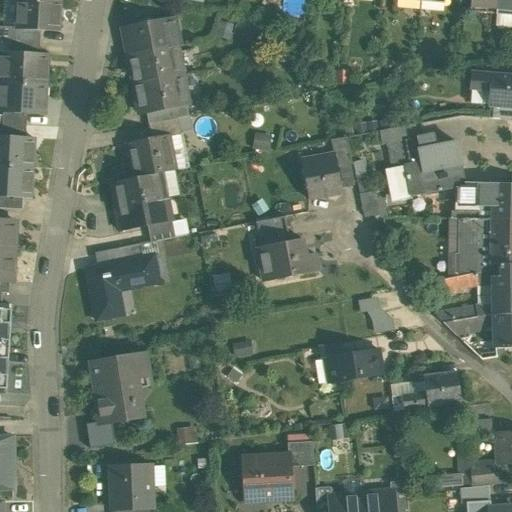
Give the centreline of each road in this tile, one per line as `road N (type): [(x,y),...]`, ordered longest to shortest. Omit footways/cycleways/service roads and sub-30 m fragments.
road 1 (residential): [(97,0),(44,314),(51,511)]
road 2 (residential): [(511,397),(338,232)]
